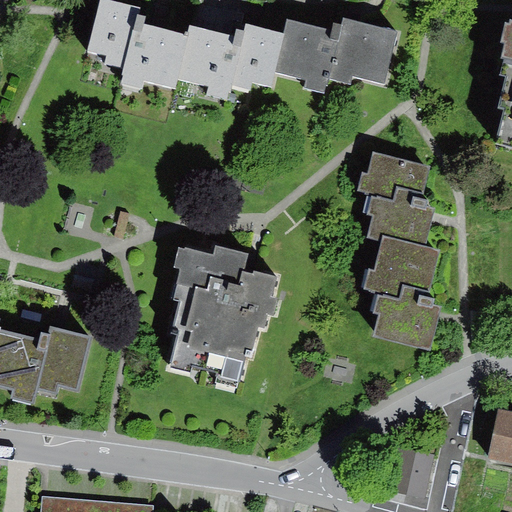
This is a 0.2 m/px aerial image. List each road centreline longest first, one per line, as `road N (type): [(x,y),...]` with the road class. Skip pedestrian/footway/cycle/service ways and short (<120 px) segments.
road 1 (residential): [(306,485),(0,442)]
road 2 (residential): [(306,485),(422,397),(511,364)]
